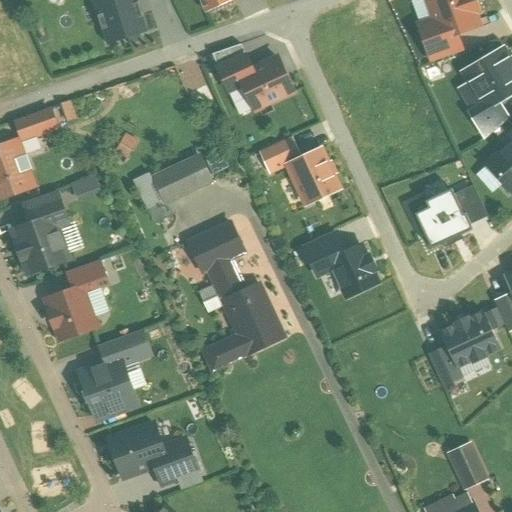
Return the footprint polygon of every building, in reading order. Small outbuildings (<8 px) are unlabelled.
[(94,0),(110,45),(148,32),(136,0),(94,0)] [(200,0),(206,13),(233,0),(200,0)] [(422,26),(436,21),(428,0),(416,0),(414,1),(422,26)] [(428,0),(436,21),(422,26),(421,27),(434,63),(464,52),(458,33),(478,25),(473,10),(476,9),(472,0),(428,0)] [(219,69),(246,57),(241,45),(213,54),(219,69)] [(485,105),(487,109),(498,103),(511,94),(511,66),(502,50),(465,72),(485,105)] [(246,57),(219,69),(231,90),(244,84),(256,110),(294,92),(278,59),(257,68),(251,65),(246,57)] [(498,103),(487,109),(485,105),(470,114),(486,139),(509,120),(498,103)] [(48,110),(19,120),(20,122),(17,123),(24,141),(58,129),(51,111),(49,112),(48,110)] [(292,137),(259,152),(269,173),(288,165),(287,163),(301,157),(292,137)] [(18,142),(0,148),(0,199),(34,187),(18,142)] [(511,143),(488,165),(511,191),(511,143)] [(320,148),(301,157),(287,163),(288,165),(307,206),(340,192),(320,148)] [(200,158),(155,179),(167,204),(212,183),(200,158)] [(473,186),(455,194),(470,224),(487,216),(473,186)] [(409,209),(429,250),(472,229),(470,224),(455,194),(452,188),(409,209)] [(56,192),(24,203),(32,224),(53,217),(54,220),(65,216),(56,192)] [(32,224),(14,231),(19,245),(17,246),(22,259),(24,258),(30,273),(47,267),(68,259),(54,220),(53,217),(32,224)] [(232,225),(190,244),(203,273),(209,270),(231,260),(245,254),(232,225)] [(328,259),(346,251),(337,231),(302,246),(317,278),(333,271),(328,259)] [(380,283),(363,244),(346,251),(328,259),(333,271),(346,298),(380,283)] [(260,285),(246,292),(231,260),(209,270),(224,302),(240,337),(206,353),(214,371),(248,355),(249,355),(285,338),(260,285)] [(100,261),(68,272),(73,285),(79,283),(81,288),(82,287),(83,291),(107,282),(100,261)] [(81,288),(48,300),(52,313),(50,314),(54,327),(57,326),(62,340),(96,327),(83,291),(82,287),(81,288)] [(511,293),(494,301),(509,332),(511,330),(511,293)] [(484,311),(440,332),(447,346),(458,369),(459,369),(501,349),(484,311)] [(144,330),(100,346),(107,364),(121,359),(123,366),(153,355),(144,330)] [(458,369),(447,346),(429,355),(444,387),(463,378),(459,369),(458,369)] [(107,364),(80,374),(97,419),(124,410),(138,405),(123,366),(121,359),(107,364)] [(155,424),(110,441),(124,478),(156,466),(168,462),(163,449),(155,424)] [(197,471),(186,441),(163,449),(168,462),(156,466),(163,484),(197,471)] [(470,447),(452,455),(467,488),(485,480),(470,447)] [(467,497),(454,503),(458,511),(456,511),(476,511),(474,505),(473,504),(471,505),(467,497)]
